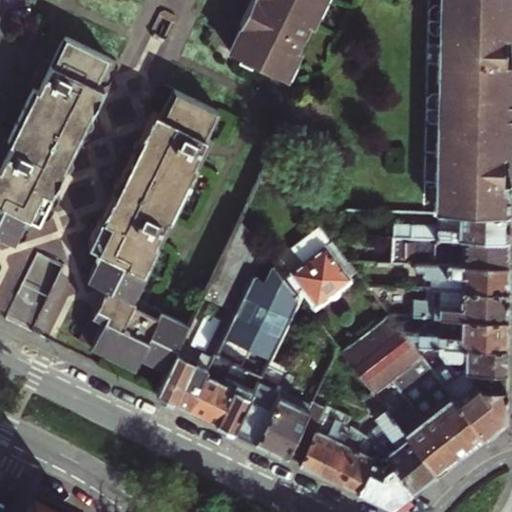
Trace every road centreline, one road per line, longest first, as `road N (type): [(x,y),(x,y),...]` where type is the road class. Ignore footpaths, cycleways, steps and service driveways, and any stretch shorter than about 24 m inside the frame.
road 1 (primary): [(316,511),(0,361)]
road 2 (primary): [(31,440),(147,511)]
